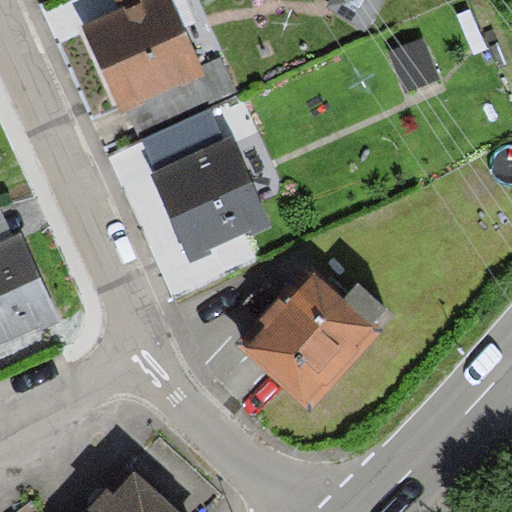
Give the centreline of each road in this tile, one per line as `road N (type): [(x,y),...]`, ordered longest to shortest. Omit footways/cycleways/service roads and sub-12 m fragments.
road 1 (residential): [(140,339),(0,26)]
road 2 (residential): [(302,511),(140,339)]
road 3 (primary): [(511,354),(367,511)]
road 4 (residential): [(0,416),(140,339)]
